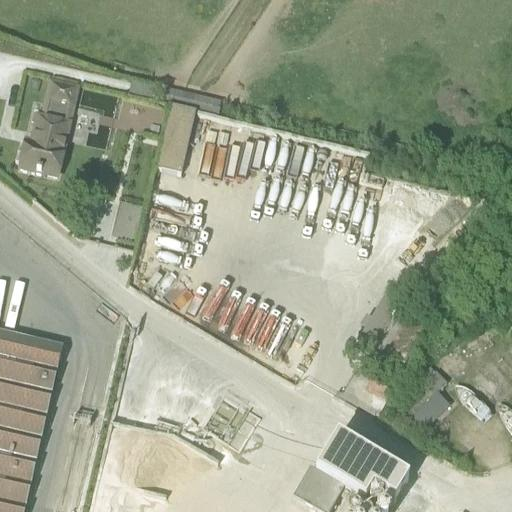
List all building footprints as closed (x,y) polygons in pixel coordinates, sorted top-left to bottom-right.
[(57,183),(79,89),(46,82),(38,117),(34,117),(28,142),(22,142),(15,174),(57,183)] [(126,98),(148,103),(151,90),(129,85),(126,98)] [(214,118),(218,103),(158,89),(156,103),(214,118)] [(194,116),(168,110),(153,173),(179,179),(194,116)] [(142,210),(118,204),(110,239),(134,245),(142,210)] [(347,325),(362,333),(357,343),(402,371),(427,328),(381,301),(368,322),(354,314),(347,325)] [(0,511),(28,511),(62,346),(0,333),(0,511)] [(434,377),(391,419),(422,448),(431,439),(425,433),(448,411),(436,397),(445,388),(434,377)] [(307,473),(291,502),(306,511),(331,511),(341,494),(362,507),(370,494),(391,506),(405,484),(334,441),(312,477),(307,473)]
